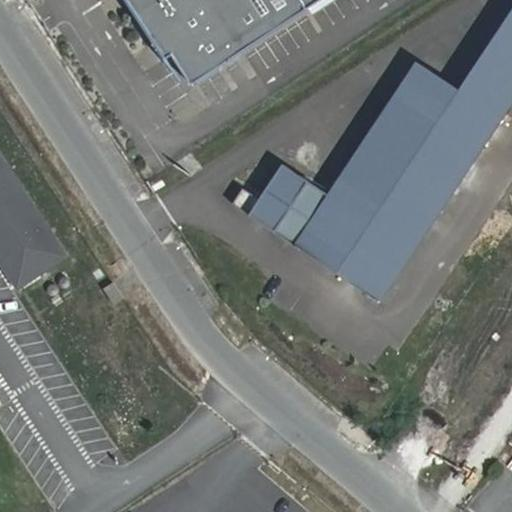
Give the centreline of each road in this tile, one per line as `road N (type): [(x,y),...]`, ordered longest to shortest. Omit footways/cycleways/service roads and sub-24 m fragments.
road 1 (residential): [(397,511),(192,326),(0,32)]
road 2 (unknown): [(197,180),(473,0)]
road 3 (unknown): [(392,0),(195,125),(173,126),(136,80)]
road 4 (unknown): [(511,153),(394,317),(353,303)]
road 5 (unknown): [(353,303),(197,180)]
road 6 (unknown): [(0,330),(112,493)]
road 7 (unknown): [(112,493),(260,394)]
